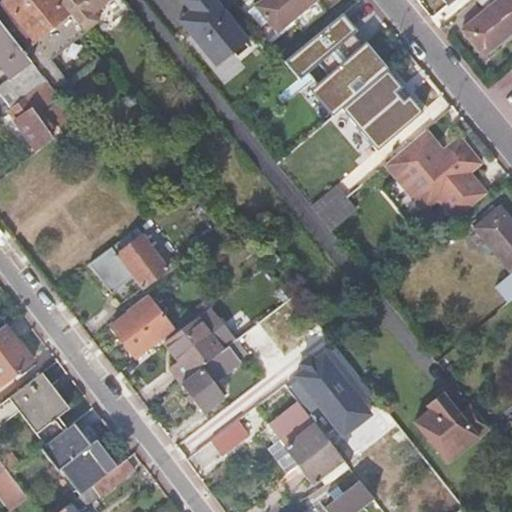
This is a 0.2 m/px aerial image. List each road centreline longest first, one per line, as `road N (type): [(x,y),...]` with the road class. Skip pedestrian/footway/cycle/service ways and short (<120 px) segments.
road 1 (residential): [(0,254),(199,511)]
road 2 (residential): [(511,144),(389,0)]
